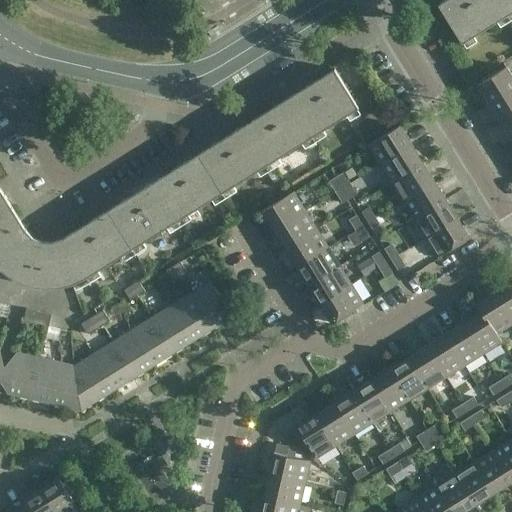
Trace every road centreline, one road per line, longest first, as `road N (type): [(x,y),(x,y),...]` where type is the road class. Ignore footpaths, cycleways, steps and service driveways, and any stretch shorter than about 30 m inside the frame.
road 1 (tertiary): [(337,0),(228,65),(179,83),(72,68),(0,35)]
road 2 (residential): [(511,225),(378,15)]
road 3 (residential): [(301,335),(370,340),(511,238)]
road 4 (residential): [(210,511),(238,383),(301,335)]
road 5 (residential): [(301,335),(236,226)]
